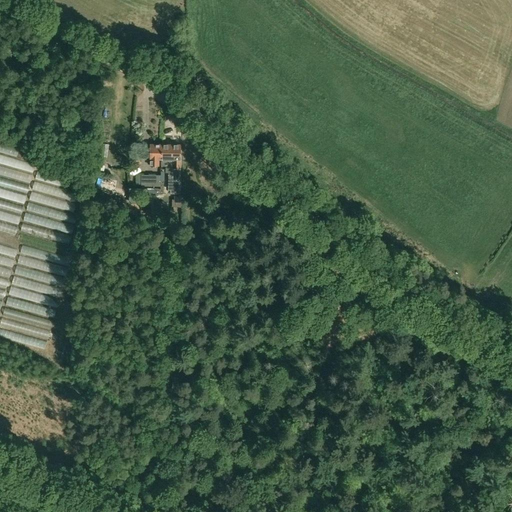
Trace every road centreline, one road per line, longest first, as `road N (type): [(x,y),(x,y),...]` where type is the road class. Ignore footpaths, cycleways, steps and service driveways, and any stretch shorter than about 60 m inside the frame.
road 1 (unclassified): [(511,364),(337,240),(168,91),(1,0)]
road 2 (track): [(108,511),(0,456)]
